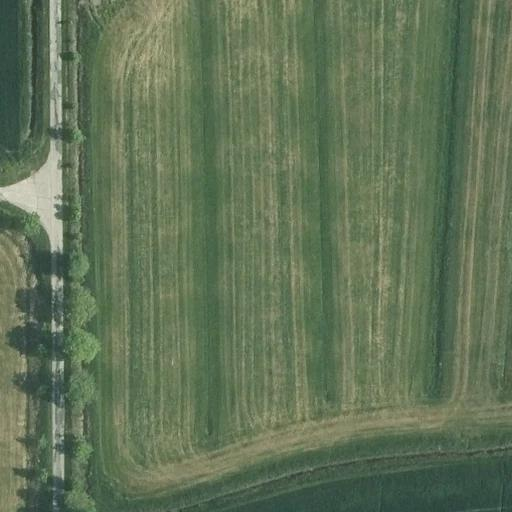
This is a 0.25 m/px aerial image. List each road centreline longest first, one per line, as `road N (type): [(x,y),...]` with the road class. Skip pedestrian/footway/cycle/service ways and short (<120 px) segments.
road 1 (unclassified): [(50,511),(54,212)]
road 2 (unclassified): [(54,212),(55,0)]
